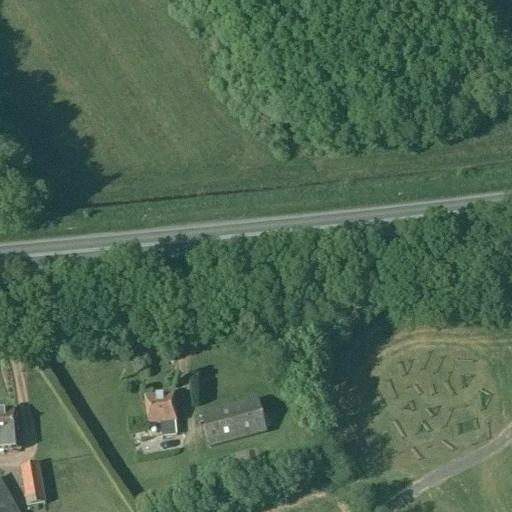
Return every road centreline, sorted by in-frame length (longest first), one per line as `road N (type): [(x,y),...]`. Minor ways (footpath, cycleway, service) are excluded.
road 1 (trunk): [(0,259),(511,205)]
road 2 (unclassified): [(0,310),(511,262)]
